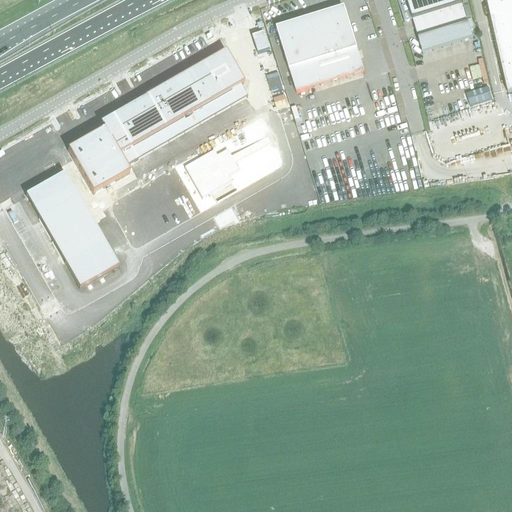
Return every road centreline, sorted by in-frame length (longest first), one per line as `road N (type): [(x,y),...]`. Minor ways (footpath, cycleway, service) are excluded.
road 1 (unclassified): [(274,248),(511,213)]
road 2 (unclassified): [(158,42),(0,134)]
road 3 (unknown): [(370,57),(373,77),(301,101),(275,36)]
road 4 (motorway): [(0,74),(139,0)]
road 5 (unclassified): [(418,133),(379,0)]
